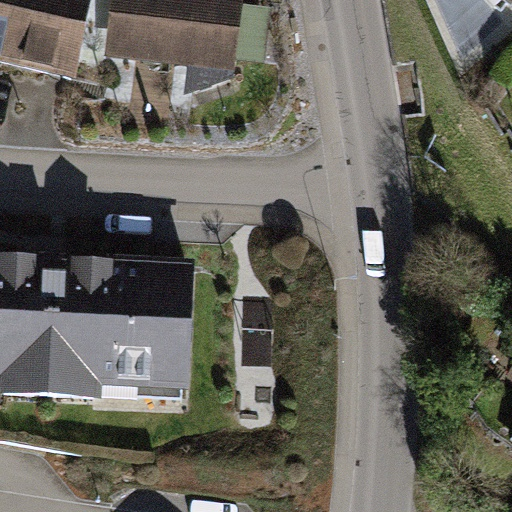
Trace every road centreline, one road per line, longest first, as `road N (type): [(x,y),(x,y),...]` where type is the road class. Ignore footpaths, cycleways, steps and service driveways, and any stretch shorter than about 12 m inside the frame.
road 1 (residential): [(377,182),(0,180)]
road 2 (tertiary): [(379,511),(389,328),(377,182)]
road 3 (tertiary): [(377,182),(348,0)]
